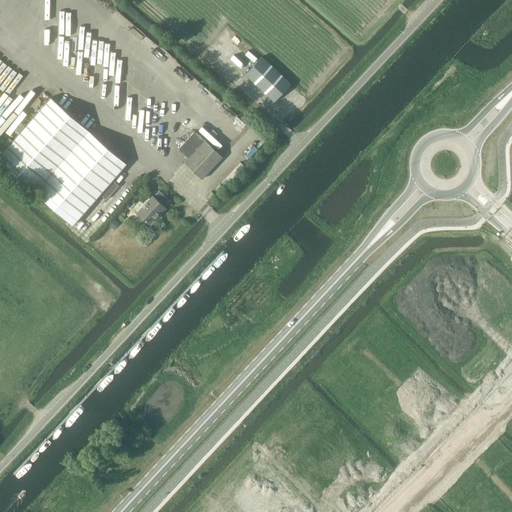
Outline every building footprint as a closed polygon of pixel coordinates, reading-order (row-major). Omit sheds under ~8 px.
[(261,57),(245,74),(274,102),(290,84),(261,57)] [(0,154),(0,161),(73,225),(126,164),(50,97),(0,154)] [(178,148),(188,158),(184,162),(201,179),(222,157),(194,131),(178,148)] [(153,196),(137,213),(148,224),(157,214),(159,215),(165,208),(153,196)] [(113,219),(107,224),(112,229),(118,223),(113,219)] [(231,328),(242,338),(247,332),(237,322),(231,328)]
